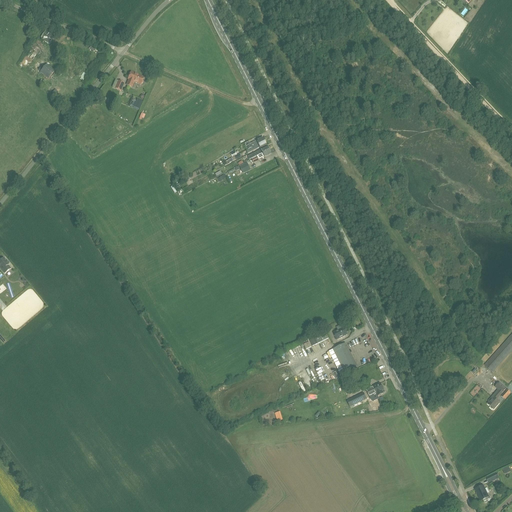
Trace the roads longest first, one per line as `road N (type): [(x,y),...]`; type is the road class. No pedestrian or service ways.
road 1 (secondary): [(440,464),(207,0)]
road 2 (unclassified): [(0,204),(122,51)]
road 3 (unclassified): [(511,129),(387,0)]
road 4 (track): [(262,112),(122,51)]
road 5 (unclassified): [(122,51),(0,0)]
